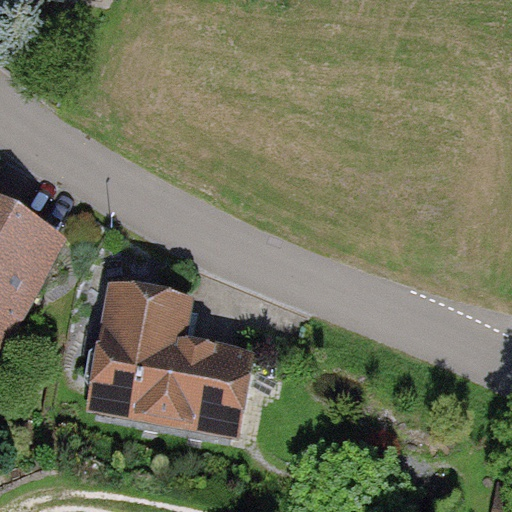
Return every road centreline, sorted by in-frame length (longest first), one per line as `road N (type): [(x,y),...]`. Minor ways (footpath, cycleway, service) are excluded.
road 1 (unclassified): [(0,97),(167,227),(381,309)]
road 2 (unclassified): [(381,309),(511,390)]
road 3 (track): [(20,511),(29,502),(158,511)]
road 4 (residential): [(511,343),(381,309)]
